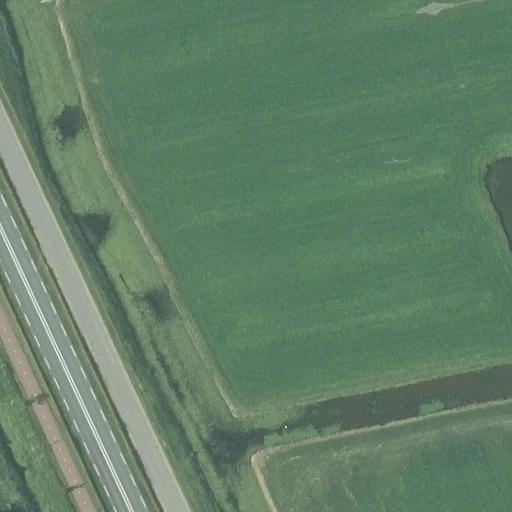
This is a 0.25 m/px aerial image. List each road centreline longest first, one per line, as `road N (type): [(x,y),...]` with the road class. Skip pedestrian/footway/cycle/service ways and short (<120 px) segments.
road 1 (unclassified): [(0,132),(174,511)]
road 2 (primary): [(0,231),(129,511)]
